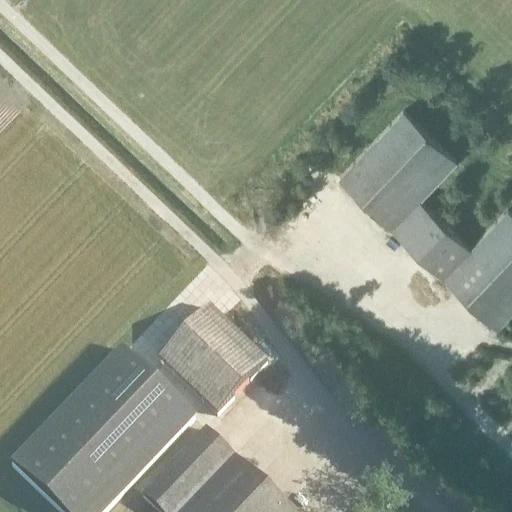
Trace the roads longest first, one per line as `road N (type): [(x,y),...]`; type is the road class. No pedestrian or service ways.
road 1 (track): [(0,3),(254,245)]
road 2 (track): [(224,272),(0,58)]
